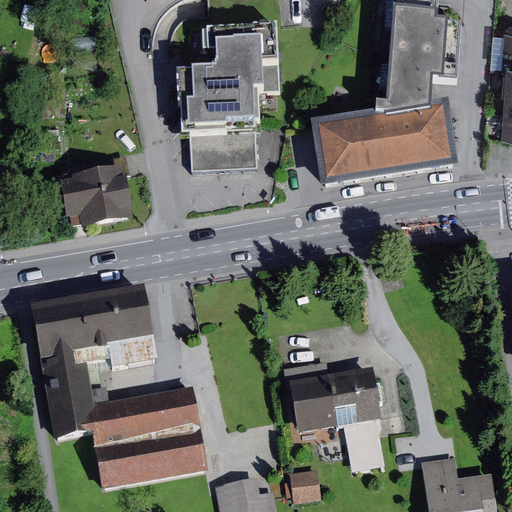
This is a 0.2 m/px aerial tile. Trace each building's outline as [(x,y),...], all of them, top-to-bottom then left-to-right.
[(314,128),(325,195),(462,173),(452,109),(434,111),(435,87),(446,88),(450,32),(438,31),(439,22),(397,19),(391,116),(314,128)] [(281,31),(209,36),(210,58),(219,57),(220,75),(181,78),(185,141),(195,140),(197,176),(261,171),(258,130),(265,130),(263,97),(285,96),(281,31)] [(135,226),(126,173),(75,180),(76,185),(63,187),(69,224),(83,222),(85,234),(135,226)] [(157,344),(148,291),(32,311),(55,444),(94,437),(104,492),(209,474),(195,391),(100,408),(91,355),(157,344)] [(380,375),(293,386),(300,439),(388,427),(380,375)] [(17,398),(0,400),(0,476),(29,472),(17,398)] [(461,461),(427,464),(432,511),(488,511),(488,507),(501,506),(498,480),(464,484),(461,461)] [(322,471),(294,475),(298,508),(326,504),(322,471)] [(223,511),(281,511),(277,493),(263,496),(261,482),(219,491),(223,511)]
